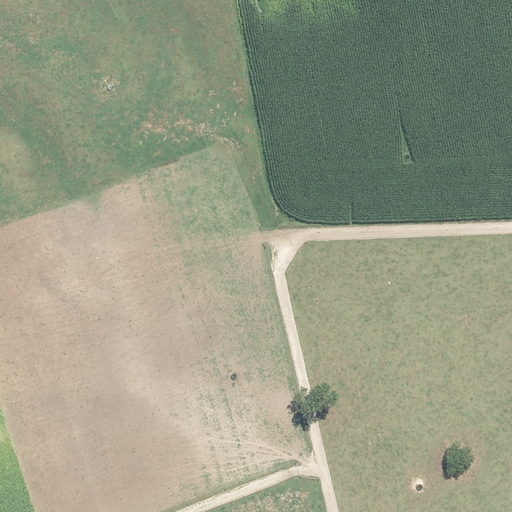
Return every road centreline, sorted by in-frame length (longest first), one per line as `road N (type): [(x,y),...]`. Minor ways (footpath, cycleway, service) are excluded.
road 1 (track): [(511,229),(290,239),(275,267),(328,511)]
road 2 (track): [(318,465),(190,511)]
